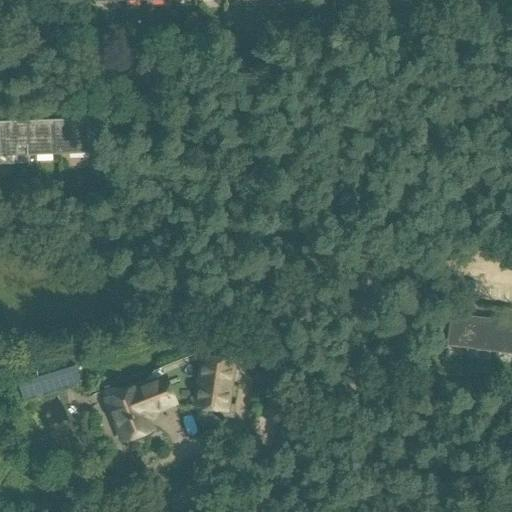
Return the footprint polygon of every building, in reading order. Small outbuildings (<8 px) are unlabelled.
[(0,154),(16,154),(16,163),(29,162),(29,154),(94,151),(92,120),(26,122),(26,124),(16,125),(16,122),(0,122),(0,154)] [(511,322),(451,314),(447,344),(511,352),(511,322)] [(201,355),(193,408),(231,413),(239,361),(201,355)] [(56,359),(11,368),(14,386),(60,376),(56,359)] [(142,375),(103,391),(122,439),(128,436),(136,437),(144,434),(149,428),(152,427),(149,420),(181,406),(167,375),(164,376),(160,367),(142,375)]
